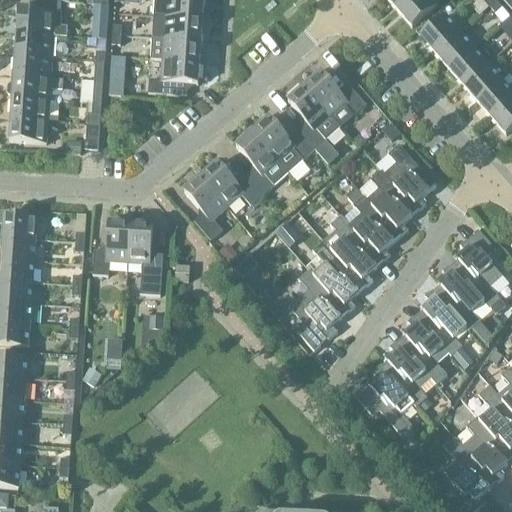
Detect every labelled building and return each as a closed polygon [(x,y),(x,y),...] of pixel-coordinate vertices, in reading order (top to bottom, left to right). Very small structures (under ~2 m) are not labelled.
[(190,0),(154,0),(153,19),(203,23),(204,1),(190,0)] [(386,0),(398,13),(413,0),(386,0)] [(429,0),(413,0),(398,13),(413,30),(437,9),(429,0)] [(482,0),(472,9),(480,17),(489,9),(483,1),(482,0)] [(484,0),(483,1),(489,9),(496,3),(493,0),(484,0)] [(18,36),(54,39),(67,40),(68,30),(55,29),(56,18),(60,19),(61,5),(31,3),(30,15),(19,14),(18,36)] [(496,3),(489,9),(496,16),(503,10),(496,3)] [(94,7),(92,41),(106,42),(107,32),(109,8),(94,7)] [(420,39),(435,56),(460,35),(445,18),(420,39)] [(153,19),(151,41),(201,44),(203,23),(153,19)] [(114,28),(113,38),(122,39),(122,29),(114,28)] [(435,56),(449,72),(474,51),(460,35),(435,56)] [(18,36),(16,58),(53,60),(54,39),(18,36)] [(122,39),(113,38),(112,48),(121,48),(122,39)] [(150,62),(163,63),(200,66),(201,44),(151,41),(150,62)] [(449,72),(463,89),(488,67),(474,51),(449,72)] [(97,54),(96,64),(105,64),(105,55),(97,54)] [(16,58),(15,79),(52,82),(53,60),(16,58)] [(112,60),(109,98),(121,99),(124,60),(112,60)] [(200,66),(163,63),(162,79),(156,84),(149,83),(148,97),(187,99),(188,87),(198,88),(200,66)] [(95,74),(94,85),(103,85),(104,74),(105,64),(96,64),(95,74)] [(463,89),(478,105),(502,83),(488,67),(463,89)] [(316,75),(303,87),(332,121),(346,108),(355,119),(367,109),(350,89),(341,97),(322,76),(319,78),(316,75)] [(7,91),(6,97),(9,100),(13,101),(50,103),(51,92),(62,93),(63,83),(52,82),(15,79),(14,89),(10,89),(7,91)] [(478,105),(492,121),(511,103),(511,94),(502,83),(478,105)] [(82,84),(81,106),(93,107),(102,108),(102,98),(103,85),(94,85),(82,84)] [(292,102),(288,105),(304,123),(306,125),(297,133),(315,154),(341,131),(332,121),(303,87),(289,99),(292,102)] [(13,101),(12,122),(49,125),(50,103),(13,101)] [(511,103),(492,121),(506,138),(511,133),(511,103)] [(88,117),(87,127),(100,128),(101,118),(102,108),(93,107),(92,117),(88,117)] [(264,121),(251,132),(289,176),(315,154),(297,133),(288,141),(286,139),(270,121),(267,124),(264,121)] [(49,125),(12,122),(10,145),(47,147),(49,125)] [(87,127),(86,153),(99,153),(100,128),(87,127)] [(393,127),(384,135),(391,144),(401,136),(393,127)] [(240,147),(237,150),(252,168),(254,171),(245,179),(263,199),(289,176),(251,132),(237,144),(240,147)] [(359,137),(354,142),(361,150),(370,143),(365,138),(359,137)] [(67,146),(66,156),(80,157),(81,147),(67,146)] [(396,167),(385,177),(384,177),(401,196),(395,201),(412,221),(426,208),(421,202),(437,189),(436,188),(435,189),(400,148),(389,158),(396,167)] [(212,166),(199,178),(214,195),(228,211),(242,199),(251,209),(263,199),(245,179),(236,187),(234,184),(218,166),(215,169),(212,166)] [(364,199),(364,200),(383,221),(377,227),(394,246),(409,233),(404,228),(412,221),(395,201),(401,196),(384,177),(385,177),(382,174),(359,193),(364,199)] [(228,211),(199,178),(185,189),(188,192),(185,195),(204,217),(195,225),(211,244),(223,234),(214,223),(228,211)] [(348,197),(347,201),(354,209),(353,209),(356,212),(359,216),(348,226),(349,228),(366,247),(359,252),(377,272),(391,259),(386,253),(394,246),(377,227),(383,221),(364,200),(359,194),(356,190),(348,197)] [(5,218),(3,241),(36,243),(38,220),(5,218)] [(335,234),(324,245),(348,272),(342,278),(359,297),(374,284),(369,279),(377,272),(359,252),(366,247),(349,228),(348,226),(344,222),(342,219),(331,229),(335,234)] [(143,268),(141,298),(161,299),(163,258),(151,257),(153,228),(149,228),(149,224),(113,222),(113,226),(109,225),(107,254),(95,254),(93,279),(109,280),(110,266),(143,268)] [(76,242),(77,235),(77,234),(65,233),(64,241),(76,242)] [(465,255),(457,262),(474,281),(468,287),(485,305),(484,306),(490,312),(496,319),(507,309),(501,302),(490,290),(503,279),(487,261),(496,253),(479,233),(460,249),(465,255)] [(76,242),(76,245),(85,246),(86,236),(77,235),(76,242)] [(3,241),(2,262),(35,264),(36,243),(3,241)] [(85,246),(76,245),(75,255),(84,256),(85,246)] [(324,267),(312,277),(330,298),(324,303),(341,322),(356,310),(351,304),(359,297),(342,278),(348,272),(324,245),(313,254),(318,260),(324,267)] [(228,247),(220,254),(229,265),(238,258),(228,247)] [(2,262),(0,284),(33,286),(35,264),(2,262)] [(448,281),(440,287),(457,307),(450,312),(467,331),(469,334),(480,324),(473,316),(484,306),(485,305),(468,287),(474,281),(457,262),(443,275),(448,281)] [(243,263),(235,270),(242,279),(246,275),(247,268),(243,263)] [(177,269),(176,284),(189,285),(190,270),(177,269)] [(330,298),(309,274),(299,283),(308,294),(289,311),(305,329),(298,335),(315,355),(338,335),(333,329),(341,322),(324,303),(330,298)] [(74,279),(73,288),(82,289),(83,279),(74,279)] [(0,284),(0,289),(0,305),(32,307),(33,286),(0,284)] [(430,306),(422,313),(439,332),(433,338),(450,356),(449,357),(452,360),(453,358),(456,356),(461,352),(463,350),(455,341),(467,331),(450,312),(457,307),(440,287),(425,300),(430,306)] [(82,289),(73,288),(72,298),(81,299),(82,289)] [(0,305),(0,326),(30,329),(32,307),(0,305)] [(412,331),(404,338),(421,358),(415,363),(432,382),(431,382),(437,388),(441,385),(447,379),(448,379),(438,367),(449,357),(450,356),(433,338),(439,332),(422,313),(407,326),(412,331)] [(150,317),(149,344),(163,334),(164,318),(150,317)] [(71,322),(70,332),(79,332),(80,322),(71,322)] [(30,329),(0,326),(0,349),(29,351),(30,329)] [(79,332),(70,332),(69,342),(78,342),(79,332)] [(395,357),(387,364),(404,383),(398,388),(414,407),(414,408),(416,411),(418,409),(427,402),(428,401),(420,392),(431,382),(432,382),(415,363),(421,358),(404,338),(390,351),(395,357)] [(464,355),(461,352),(456,356),(453,358),(453,359),(456,362),(464,355)] [(493,352),(488,360),(496,366),(502,358),(493,352)] [(0,359),(0,381),(27,383),(28,361),(0,359)] [(119,363),(105,362),(105,372),(119,373),(119,363)] [(404,383),(387,364),(372,376),(377,382),(356,400),(374,420),(380,415),(401,439),(413,429),(402,418),(414,408),(414,407),(398,388),(404,383)] [(509,388),(498,398),(497,398),(511,414),(511,418),(508,422),(511,426),(511,370),(502,379),(509,388)] [(67,375),(67,385),(75,385),(76,375),(67,375)] [(89,375),(84,384),(94,390),(100,381),(89,375)] [(447,379),(441,385),(446,390),(452,385),(447,379)] [(0,381),(0,403),(25,405),(27,383),(0,381)] [(75,385),(67,385),(66,395),(75,395),(75,385)] [(492,413),(480,423),(480,424),(496,442),(490,448),(507,467),(511,463),(511,426),(508,422),(511,418),(511,414),(497,398),(498,398),(490,389),(479,398),(492,413)] [(427,402),(418,409),(423,415),(432,407),(427,402)] [(0,403),(0,424),(24,426),(25,405),(0,403)] [(64,418),(64,428),(72,428),(73,419),(64,418)] [(474,439),(462,449),(479,468),(472,473),(490,493),(505,480),(499,474),(507,467),(490,448),(496,442),(480,424),(480,423),(478,420),(466,430),(474,439)] [(0,424),(0,446),(22,448),(24,426),(0,424)] [(72,428),(64,428),(63,438),(72,438),(72,428)] [(448,439),(441,445),(445,450),(452,444),(448,439)] [(462,449),(456,441),(452,444),(445,450),(444,451),(456,464),(444,475),(460,493),(444,507),(447,511),(478,511),(487,505),(482,500),(490,493),(472,473),(479,468),(462,449)] [(0,446),(0,468),(21,469),(22,448),(0,446)] [(61,461),(61,471),(69,472),(70,462),(61,461)] [(21,469),(0,468),(0,490),(19,492),(21,469)] [(69,472),(61,471),(60,481),(69,481),(69,472)]
